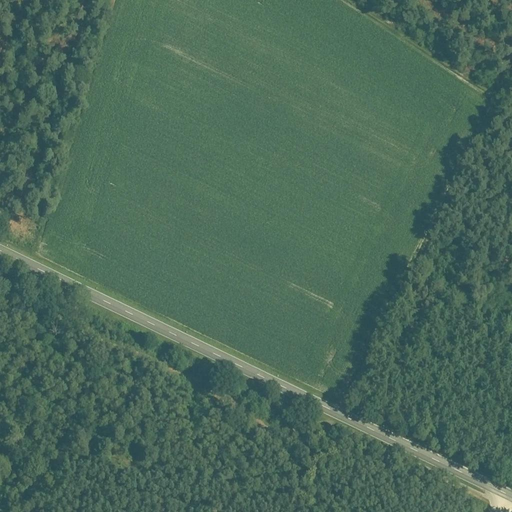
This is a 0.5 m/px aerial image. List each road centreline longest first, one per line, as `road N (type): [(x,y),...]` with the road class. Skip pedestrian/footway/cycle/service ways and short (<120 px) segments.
road 1 (secondary): [(511,499),(0,251)]
road 2 (track): [(511,55),(335,414)]
road 3 (track): [(348,0),(490,95)]
